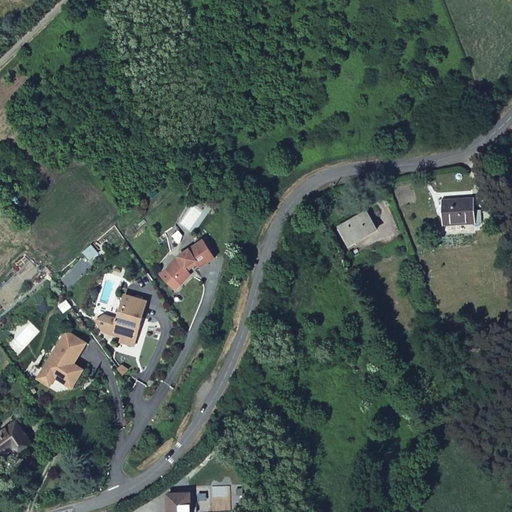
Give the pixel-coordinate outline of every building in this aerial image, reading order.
[(474,197),(441,199),(443,224),(475,222),(475,210),(474,197)] [(347,247),(378,229),(366,209),(335,227),(347,247)] [(178,230),(171,235),(178,244),(180,242),(182,235),(178,230)] [(176,256),(159,275),(175,291),(191,274),(188,270),(197,264),(200,268),(215,258),(202,239),(176,256)] [(91,246),(82,253),(89,261),(98,254),(91,246)] [(115,317),(104,314),(95,319),(102,332),(119,337),(118,342),(134,347),(148,299),(123,292),(115,317)] [(66,329),(34,379),(49,388),(55,379),(71,389),(83,369),(74,363),(87,342),(66,329)] [(122,365),(117,368),(122,375),(128,369),(122,365)] [(16,455),(33,443),(15,419),(0,430),(0,455),(10,448),(16,455)] [(190,511),(189,492),(165,493),(165,511),(190,511)]
